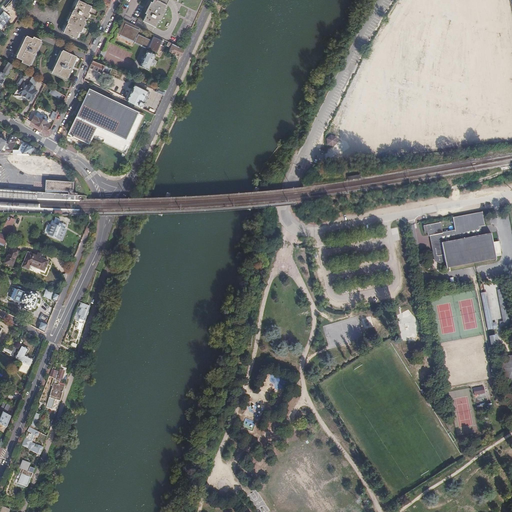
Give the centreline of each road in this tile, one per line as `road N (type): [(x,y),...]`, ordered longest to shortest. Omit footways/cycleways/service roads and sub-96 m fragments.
road 1 (unclassified): [(385,0),(295,173),(292,220),(308,231),(511,194)]
road 2 (residential): [(22,511),(136,178)]
road 3 (secondary): [(124,189),(211,0)]
road 4 (residential): [(115,0),(49,144)]
road 5 (secondary): [(0,469),(53,341)]
